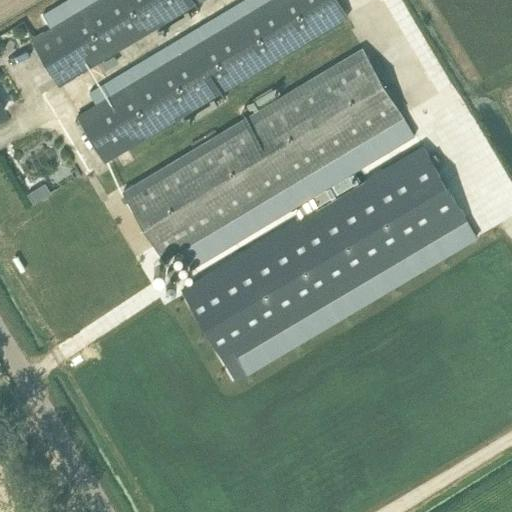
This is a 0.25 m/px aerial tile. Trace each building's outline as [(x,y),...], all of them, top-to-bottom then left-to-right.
[(94,0),(34,36),(64,86),(162,27),(166,32),(196,15),(194,11),(191,13),(191,10),(207,0),(94,0)] [(341,0),(268,0),(80,112),(108,160),(190,111),(193,116),(222,100),(220,96),(215,98),(214,96),(350,15),(341,0)] [(122,189),(164,259),(404,115),(362,45),(284,92),(279,85),(248,104),(250,109),(253,107),(255,110),(122,189)] [(237,379),(248,373),(238,355),(468,218),(422,142),(359,181),(353,171),(295,206),(300,214),(180,286),(237,379)] [(23,189),(30,201),(42,193),(34,181),(23,189)]
